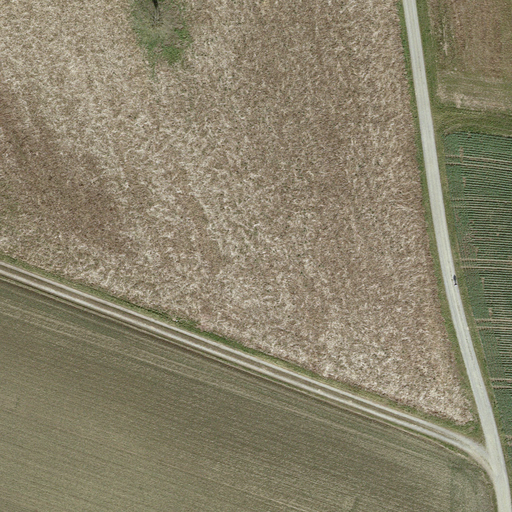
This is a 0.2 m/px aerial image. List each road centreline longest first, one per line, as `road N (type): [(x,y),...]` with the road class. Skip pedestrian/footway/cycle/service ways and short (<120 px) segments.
road 1 (track): [(0,260),(467,447),(501,473)]
road 2 (track): [(412,0),(446,252),(505,511)]
